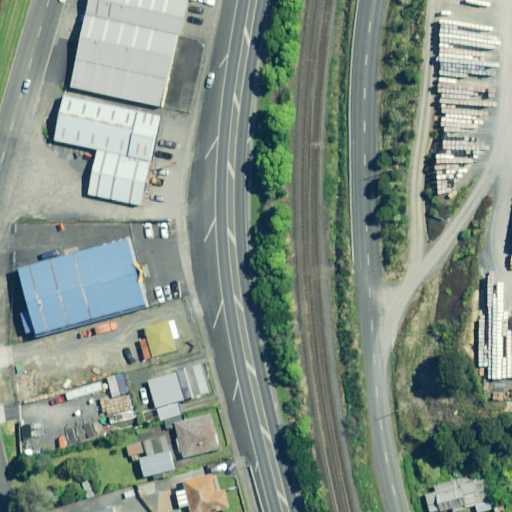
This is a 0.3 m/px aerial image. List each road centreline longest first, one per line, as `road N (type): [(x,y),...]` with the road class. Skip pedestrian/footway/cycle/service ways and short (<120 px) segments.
road 1 (secondary): [(285,511),(249,366),(229,234),(234,101),(252,0)]
road 2 (unclassified): [(399,511),(373,383),(365,248),(363,72),(371,0)]
road 3 (unknown): [(16,114),(36,128),(45,184),(74,208),(162,212),(229,189)]
road 4 (residential): [(0,172),(48,0)]
